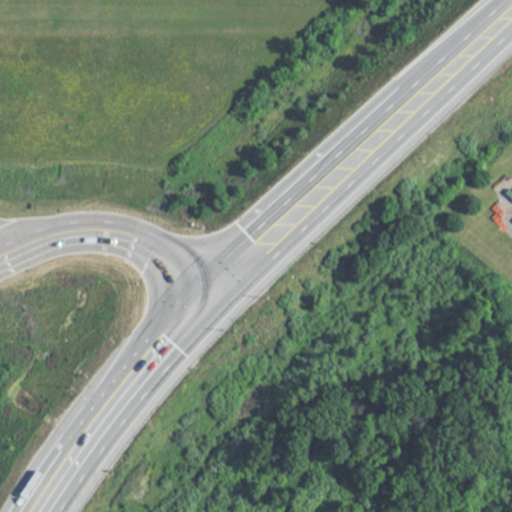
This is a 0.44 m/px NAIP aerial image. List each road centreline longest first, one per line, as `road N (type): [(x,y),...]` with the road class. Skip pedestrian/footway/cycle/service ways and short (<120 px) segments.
road 1 (primary): [(500,0),(246,232),(200,302)]
road 2 (primary): [(200,302),(282,251),(511,32)]
road 3 (residential): [(200,302),(154,245),(113,230),(49,236),(0,254)]
road 4 (primary): [(62,469),(200,302)]
